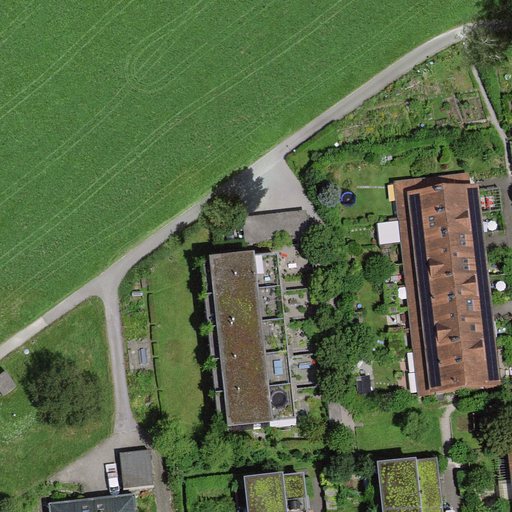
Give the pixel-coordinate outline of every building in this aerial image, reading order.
[(481,165),(400,174),(424,384),(492,377),(505,375),(497,307),(490,240),(483,180),(481,165)] [(248,242),(313,238),(312,213),(246,218),(248,242)] [(282,243),(206,251),(222,416),(299,409),(298,396),(295,366),(292,336),(288,302),(285,268),(282,243)] [(154,443),(124,446),(127,480),(157,477),(154,443)] [(416,457),(379,461),(384,511),(444,511),(443,496),(441,475),(439,457),(416,459),(416,457)] [(284,472),(245,476),(249,511),(309,511),(308,500),(305,472),(284,474),(284,472)] [(141,511),(140,487),(55,494),(56,511),(141,511)]
